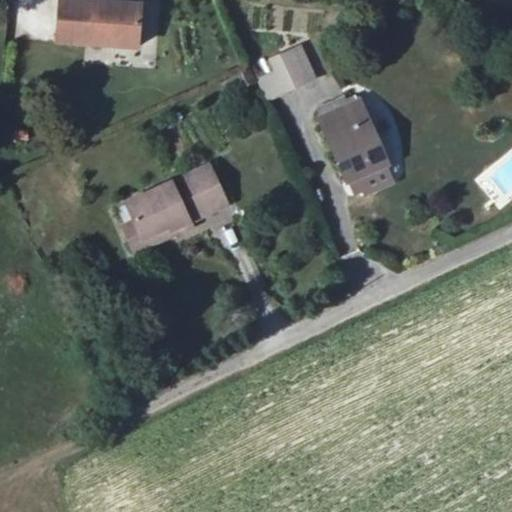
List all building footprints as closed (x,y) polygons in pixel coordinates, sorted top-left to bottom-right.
[(140,47),(142,5),(62,1),(60,43),(140,47)] [(260,31),(268,52),(287,44),(278,22),(260,31)] [(303,82),(330,142),(369,125),(342,65),(303,82)] [(377,141),(374,136),(369,125),(330,142),(336,154),(347,149),(349,153),(377,141)] [(213,161),(126,200),(135,218),(122,224),(137,256),(199,227),(197,221),(233,205),(213,161)]
